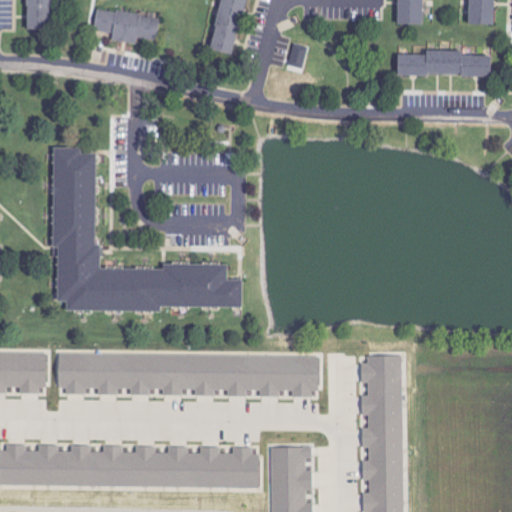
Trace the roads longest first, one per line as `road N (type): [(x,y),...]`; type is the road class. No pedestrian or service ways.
road 1 (residential): [(0,63),(65,67),(295,112),(511,116)]
road 2 (residential): [(340,426),(0,416)]
